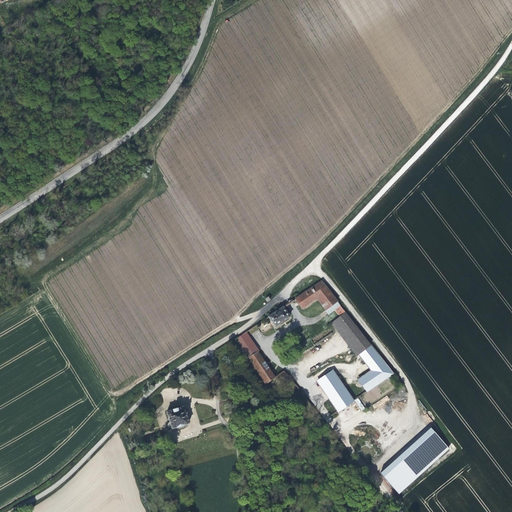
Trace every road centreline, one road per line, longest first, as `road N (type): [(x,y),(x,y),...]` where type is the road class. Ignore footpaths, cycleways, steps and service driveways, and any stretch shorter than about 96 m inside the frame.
road 1 (track): [(5,511),(61,480),(162,377),(260,312),(313,262)]
road 2 (tertiary): [(0,215),(144,124),(172,95),(211,0)]
road 3 (track): [(399,511),(369,470),(415,425),(416,411),(404,380),(313,262)]
road 4 (track): [(313,262),(511,40)]
road 5 (track): [(41,283),(111,396),(234,320)]
